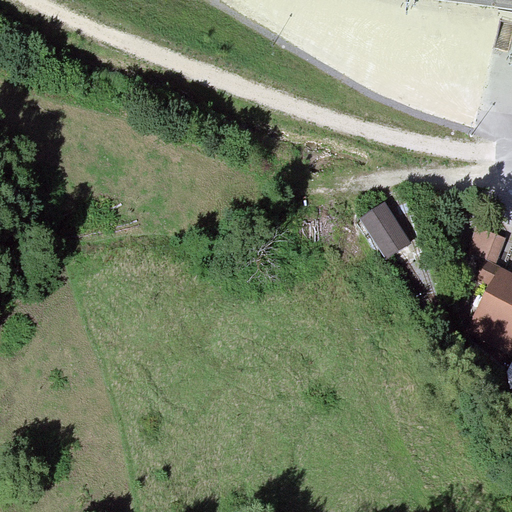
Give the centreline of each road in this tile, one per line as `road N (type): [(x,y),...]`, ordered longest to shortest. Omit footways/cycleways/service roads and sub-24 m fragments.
road 1 (track): [(36,0),(97,32),(367,129),(511,151)]
road 2 (track): [(364,183),(332,222),(335,250),(391,440),(431,511)]
road 3 (track): [(284,186),(397,175),(511,182)]
